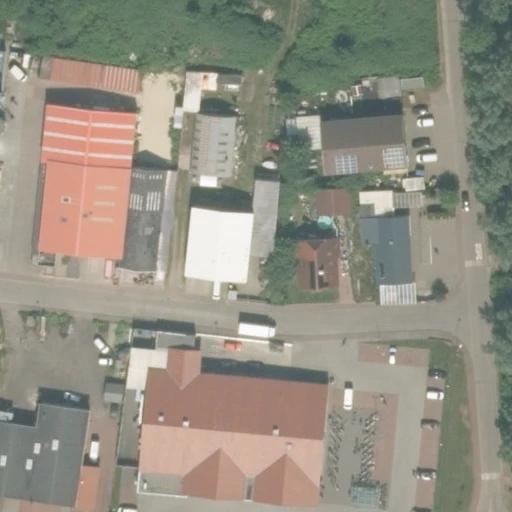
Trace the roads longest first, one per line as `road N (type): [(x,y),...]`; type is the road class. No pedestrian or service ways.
road 1 (residential): [(480,316),(283,323),(0,293)]
road 2 (unclassified): [(480,316),(457,0)]
road 3 (unclassified): [(487,491),(480,316)]
